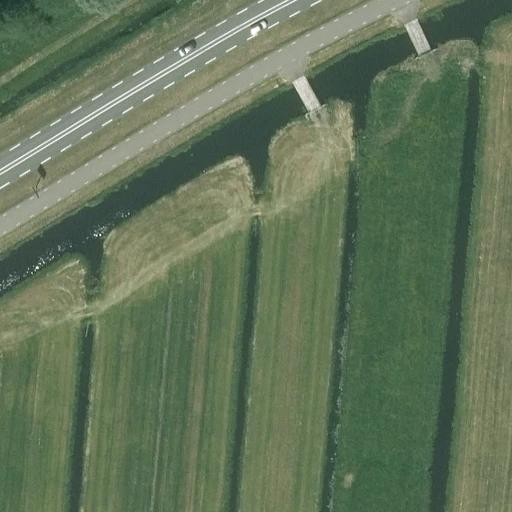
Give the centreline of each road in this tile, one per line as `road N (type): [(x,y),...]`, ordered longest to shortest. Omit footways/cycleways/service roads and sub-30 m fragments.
road 1 (unclassified): [(0,223),(286,50),(388,0)]
road 2 (primary): [(0,172),(293,0)]
